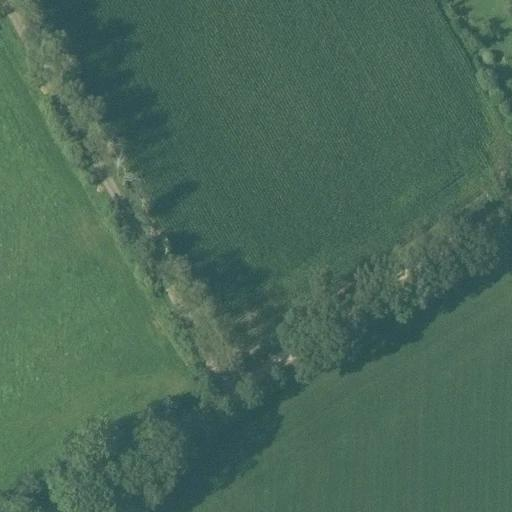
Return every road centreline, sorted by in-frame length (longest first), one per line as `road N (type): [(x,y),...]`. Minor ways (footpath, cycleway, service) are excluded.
road 1 (track): [(50,511),(511,197)]
road 2 (unknown): [(1,0),(223,393)]
